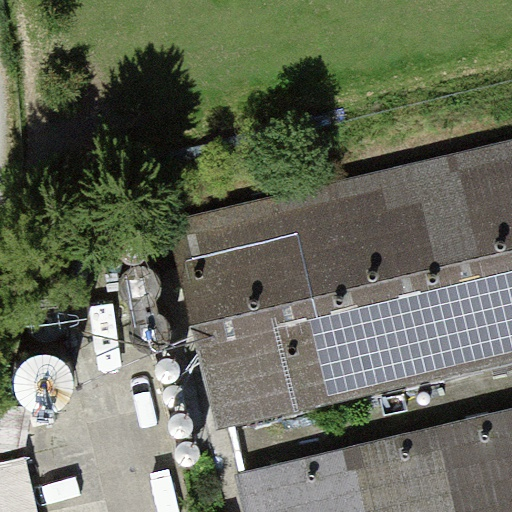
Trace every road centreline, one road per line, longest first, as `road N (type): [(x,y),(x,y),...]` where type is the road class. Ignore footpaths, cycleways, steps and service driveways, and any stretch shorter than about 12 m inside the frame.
road 1 (unknown): [(152,511),(113,360)]
road 2 (track): [(0,224),(14,163),(0,73)]
